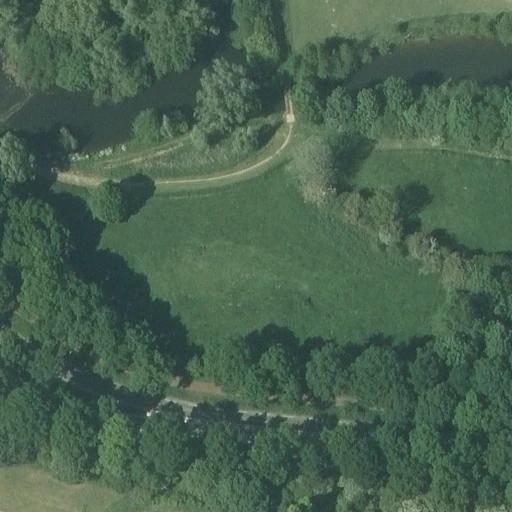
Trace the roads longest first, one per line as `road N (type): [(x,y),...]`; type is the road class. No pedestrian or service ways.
road 1 (tertiary): [(511,458),(160,422)]
road 2 (tertiary): [(160,422),(0,342)]
road 3 (tertiary): [(0,376),(57,405),(160,422)]
